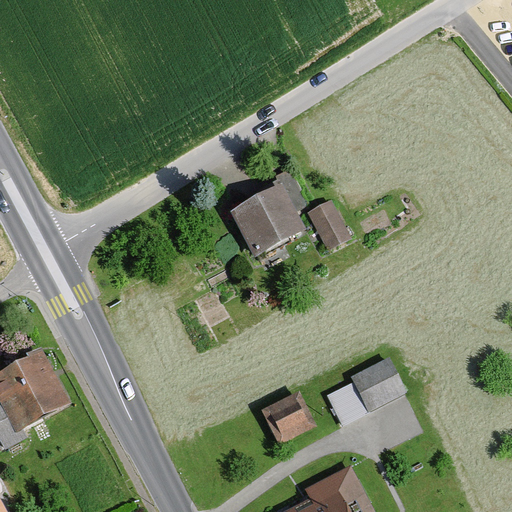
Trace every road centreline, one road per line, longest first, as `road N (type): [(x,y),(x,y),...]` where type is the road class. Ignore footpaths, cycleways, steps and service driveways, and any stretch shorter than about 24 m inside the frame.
road 1 (unclassified): [(467,0),(50,264)]
road 2 (secondary): [(50,264),(176,511)]
